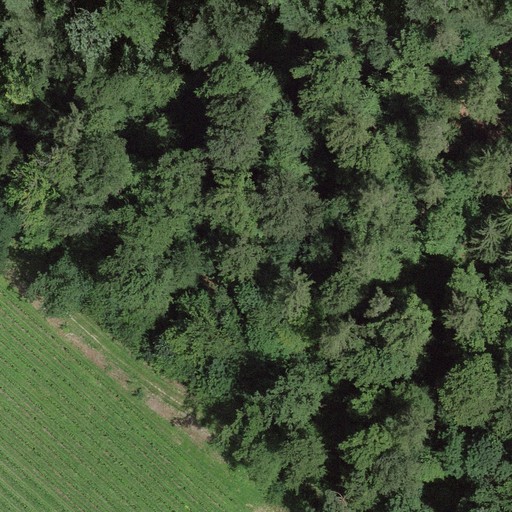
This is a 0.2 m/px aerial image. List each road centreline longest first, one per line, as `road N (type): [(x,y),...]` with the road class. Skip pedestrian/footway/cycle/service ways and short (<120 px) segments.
road 1 (track): [(511,342),(449,293),(338,147),(207,0)]
road 2 (track): [(340,511),(140,368),(0,246)]
